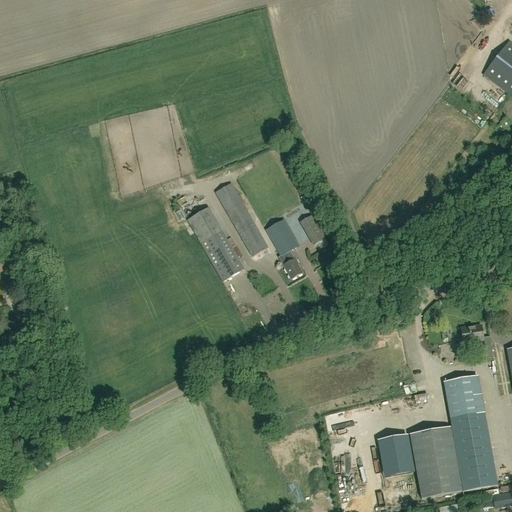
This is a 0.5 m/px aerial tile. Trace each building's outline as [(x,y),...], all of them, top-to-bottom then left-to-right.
[(511,44),(509,42),(483,76),(511,97),(511,44)] [(267,185),(269,190),(275,186),(287,208),(294,203),(281,177),(267,185)] [(167,186),(169,194),(188,191),(186,183),(167,186)] [(231,185),(216,194),(252,258),(268,249),(231,185)] [(244,271),(222,232),(208,209),(188,221),(223,283),(244,271)] [(172,213),(176,220),(181,217),(177,210),(172,213)] [(313,216),(301,223),(315,246),(326,239),(313,216)] [(288,229),(271,239),(281,257),(279,258),(283,267),(292,281),(303,274),(297,264),(298,264),(296,259),(295,260),(290,252),(298,248),(288,229)] [(0,272),(26,266),(20,245),(3,250),(3,252),(0,252),(0,272)] [(461,329),(463,345),(479,343),(481,361),(493,360),(490,337),(483,338),(481,326),(461,329)] [(409,372),(403,374),(405,384),(411,383),(409,372)] [(410,435),(422,500),(497,486),(478,377),(444,383),(452,428),(410,435)] [(408,386),(403,388),(406,396),(411,395),(417,393),(415,384),(413,385),(408,386)] [(494,510),(511,507),(511,493),(492,497),(494,510)]
